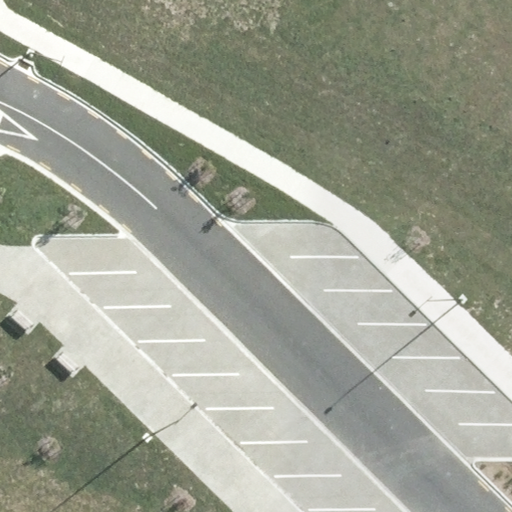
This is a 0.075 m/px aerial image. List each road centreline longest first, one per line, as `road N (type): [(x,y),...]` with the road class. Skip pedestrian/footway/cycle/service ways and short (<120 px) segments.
road 1 (residential): [(0,96),(130,192),(453,511)]
road 2 (unknown): [(201,130),(274,0)]
